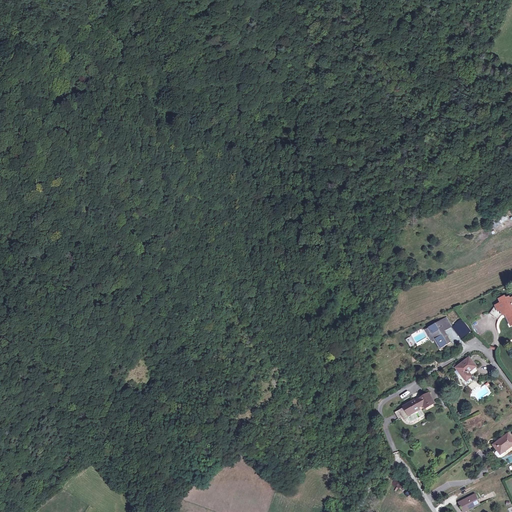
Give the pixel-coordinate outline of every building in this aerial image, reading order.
[(511,298),(510,299),(509,298),(506,299),(505,297),(499,300),(501,304),(495,306),(490,314),(498,320),(502,314),(503,315),(506,314),(510,324),(511,323),(511,322),(511,298)] [(432,333),(430,335),(433,341),(435,340),(440,349),(451,342),(447,336),(446,336),(444,332),(444,331),(452,327),(446,318),(429,328),(432,333)] [(469,358),(456,368),(457,370),(455,372),(458,376),(461,374),(467,381),(472,377),(469,373),(476,367),(469,358)] [(474,380),(472,377),(467,381),(464,384),(466,387),(474,380)] [(425,406),(432,402),(433,401),(429,394),(416,401),(415,400),(405,405),(406,406),(411,415),(420,409),(419,407),(423,405),(424,407),(425,406)] [(413,423),(424,417),(420,409),(411,415),(406,406),(398,411),(404,420),(407,422),(410,423),(413,423)] [(511,439),(508,434),(493,445),(498,451),(496,453),(496,454),(498,458),(500,458),(504,455),(504,454),(503,453),(511,446),(511,439)] [(475,494),(459,503),(463,511),(467,509),(468,511),(480,504),(475,494)]
